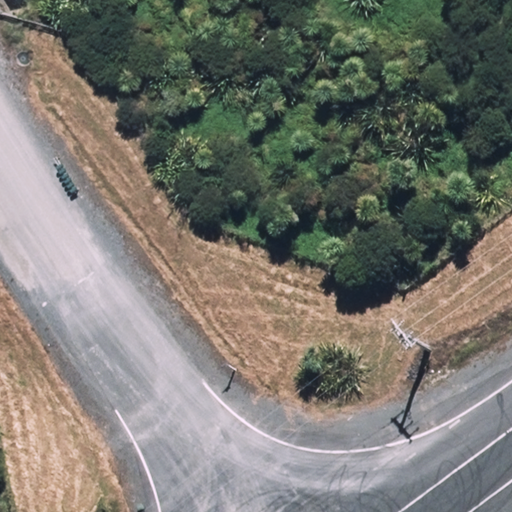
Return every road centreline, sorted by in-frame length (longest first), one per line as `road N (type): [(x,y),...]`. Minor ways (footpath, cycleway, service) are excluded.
road 1 (residential): [(0,144),(234,511)]
road 2 (tertiary): [(511,434),(407,511)]
